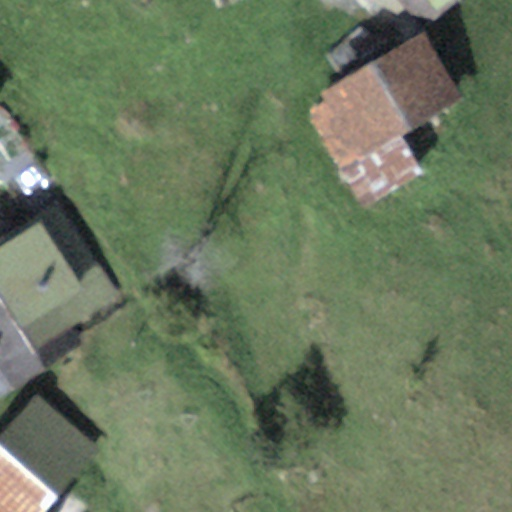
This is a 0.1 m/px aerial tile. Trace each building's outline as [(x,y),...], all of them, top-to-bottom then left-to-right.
[(437,8),(446,0),(402,0),(415,15),(432,2),(437,8)] [(451,99),(422,49),(315,113),(367,206),(415,172),(395,132),(451,99)] [(38,231),(0,255),(0,302),(16,327),(31,350),(64,328),(113,296),(55,207),(32,222),(38,231)] [(31,350),(16,327),(0,302),(0,388),(39,364),(31,350)] [(42,405),(0,451),(0,511),(34,511),(90,449),(42,405)]
